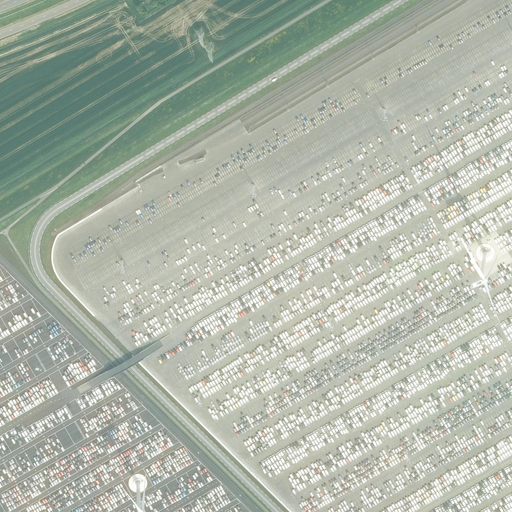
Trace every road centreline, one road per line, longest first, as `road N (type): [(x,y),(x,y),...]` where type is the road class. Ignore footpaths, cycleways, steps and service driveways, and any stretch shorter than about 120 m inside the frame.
road 1 (secondary): [(277,511),(42,277),(36,237),(54,210),(401,0)]
road 2 (unknown): [(66,273),(511,16)]
road 3 (unknown): [(393,143),(103,313)]
road 4 (unknown): [(511,398),(319,511)]
road 5 (unknown): [(405,165),(511,103)]
